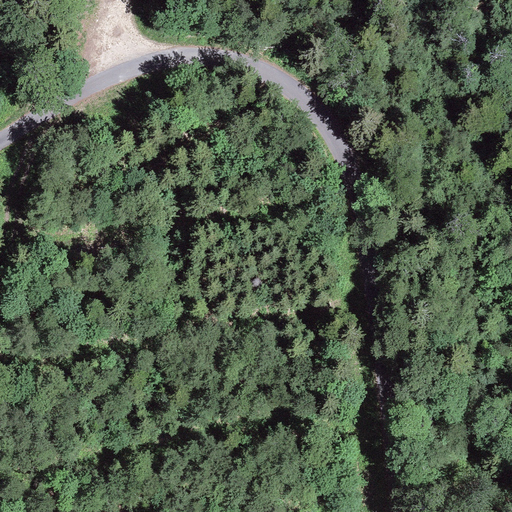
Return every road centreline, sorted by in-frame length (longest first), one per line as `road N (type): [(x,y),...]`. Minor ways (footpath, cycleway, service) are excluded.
road 1 (track): [(398,493),(350,180),(320,117),(294,89),(228,57),(121,64)]
road 2 (track): [(121,64),(0,142)]
